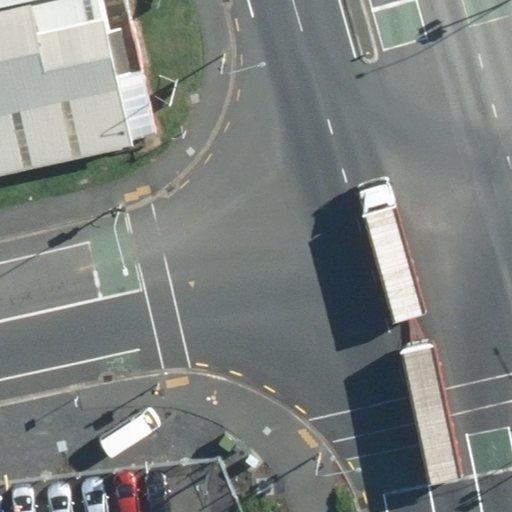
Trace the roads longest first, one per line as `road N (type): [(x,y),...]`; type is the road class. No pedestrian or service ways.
road 1 (residential): [(358,226),(0,311)]
road 2 (primary): [(446,511),(358,226)]
road 3 (secondary): [(358,226),(294,0)]
road 4 (secondary): [(467,0),(511,171)]
road 5 (primary): [(511,189),(358,226)]
